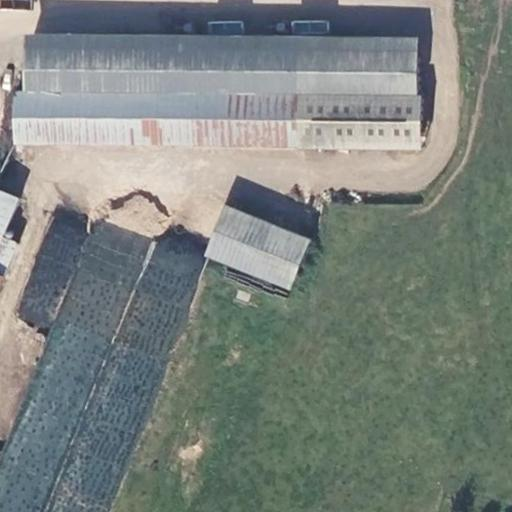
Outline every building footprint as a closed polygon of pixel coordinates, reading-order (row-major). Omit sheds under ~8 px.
[(422,92),(423,47),(33,42),(33,87),(303,91),(422,92)] [(23,137),(302,141),(303,91),(33,87),(21,87),(23,137)] [(426,92),(422,92),(303,91),(302,141),(302,143),(426,145),(426,92)] [(0,294),(22,242),(8,235),(24,197),(0,187),(0,294)] [(232,205),(212,255),(295,288),(315,238),(232,205)]
